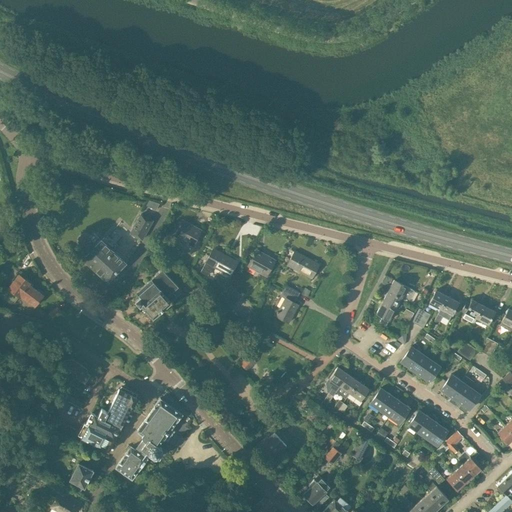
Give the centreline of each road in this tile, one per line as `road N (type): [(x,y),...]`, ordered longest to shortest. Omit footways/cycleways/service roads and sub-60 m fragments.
road 1 (primary): [(511,256),(244,176),(0,71)]
road 2 (unclassified): [(370,243),(29,149)]
road 3 (tertiary): [(167,373),(134,335),(60,277),(40,248),(22,178),(29,149)]
road 4 (unclassified): [(186,0),(326,41),(361,34),(417,0)]
road 5 (residential): [(502,468),(462,423),(343,340)]
road 6 (tertiary): [(293,511),(167,373)]
road 7 (unclassified): [(152,393),(57,332),(0,315)]
road 8 (unclassified): [(511,279),(370,243)]
road 9 (tertiary): [(152,393),(90,511)]
